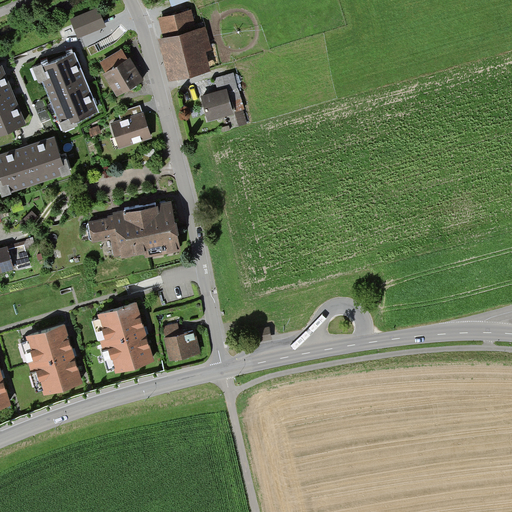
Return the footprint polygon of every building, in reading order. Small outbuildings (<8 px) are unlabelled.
[(105,26),(98,6),(70,17),(78,36),(105,26)] [(165,38),(199,28),(193,9),(160,18),(165,38)] [(172,81),(213,69),(208,51),(214,50),(208,26),(199,28),(165,38),(160,39),(172,81)] [(120,93),(144,78),(125,47),(101,62),(120,93)] [(39,68),(63,127),(100,112),(75,53),(39,68)] [(0,135),(28,124),(3,66),(0,67),(0,135)] [(249,120),(233,71),(213,77),(218,90),(227,87),(234,111),(238,123),(249,120)] [(208,118),(234,111),(227,87),(218,90),(207,92),(201,94),(208,118)] [(151,136),(140,104),(118,112),(121,119),(111,122),(119,146),(151,136)] [(53,136),(0,153),(0,170),(6,190),(65,171),(53,136)] [(145,255),(181,248),(171,200),(156,203),(154,193),(136,197),(138,205),(106,212),(107,216),(89,220),(93,241),(112,237),(115,256),(144,251),(145,255)] [(21,221),(27,227),(38,216),(32,210),(21,221)] [(0,270),(13,267),(13,265),(29,261),(24,243),(8,248),(7,245),(0,247),(0,270)] [(116,369),(153,358),(144,330),(136,300),(97,312),(98,316),(92,318),(97,333),(98,333),(103,347),(102,348),(108,366),(115,364),(116,369)] [(170,359),(200,350),(193,328),(181,331),(178,321),(160,326),(170,359)] [(43,391),(81,380),(73,352),(64,323),(27,334),(28,338),(21,340),(26,356),(28,355),(32,369),(30,369),(36,389),(42,387),(43,391)] [(250,330),(252,340),(272,335),(270,325),(250,330)] [(0,405),(9,403),(0,374),(0,405)]
